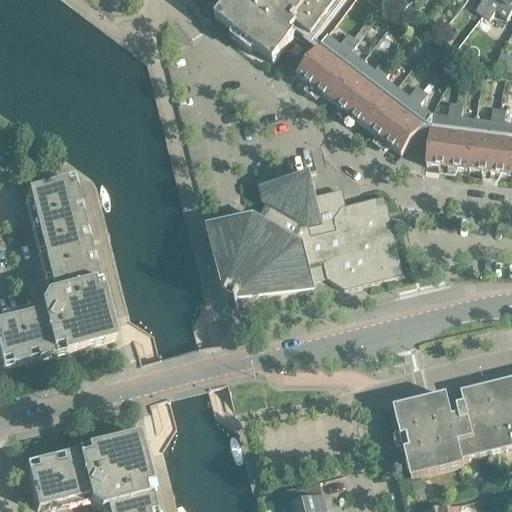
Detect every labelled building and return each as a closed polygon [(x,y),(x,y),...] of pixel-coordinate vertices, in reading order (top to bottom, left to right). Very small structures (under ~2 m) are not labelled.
[(230,0),(214,21),(273,66),(294,38),(291,36),(296,29),(311,40),(341,0),(230,0)] [(496,0),(476,0),(482,4),(476,13),(482,18),(496,0)] [(511,16),(511,0),(496,0),(482,18),(489,24),(496,15),(507,23),(511,16)] [(392,2),(386,10),(399,20),(402,17),(405,12),(392,2)] [(405,12),(402,17),(411,24),(418,15),(409,8),(405,12)] [(435,28),(426,39),(433,45),(442,33),(435,28)] [(385,83),(393,72),(382,64),(374,74),(351,56),(359,46),(348,38),(340,48),(327,39),(297,79),(401,159),(410,147),(414,150),(423,137),(430,138),(426,169),(511,179),(511,128),(504,127),(506,115),(492,113),(491,126),(461,122),(463,109),(449,107),(448,120),(432,118),(419,109),(427,98),(422,94),(417,90),(409,101),(385,83)] [(487,72),(490,58),(476,55),(473,69),(487,72)] [(365,289),(345,210),(341,195),(316,201),(310,178),(259,191),(262,205),(267,208),(258,223),(253,219),(209,230),(226,299),(229,301),(226,305),(228,307),(231,301),(238,306),(235,311),(236,312),(239,307),(242,309),(311,292),(308,280),(325,276),(326,284),(345,294),(365,289)] [(11,369),(63,356),(63,358),(115,345),(102,294),(100,294),(72,182),(27,193),(52,295),(46,297),(40,307),(41,314),(0,323),(0,365),(2,365),(2,364),(10,362),(11,369)] [(345,210),(365,289),(404,280),(385,200),(345,210)] [(511,382),(460,395),(464,408),(456,410),(458,419),(452,421),(446,398),(393,411),(411,482),(464,470),(462,464),(511,451),(511,382)] [(154,511),(149,490),(150,490),(138,438),(86,451),(86,452),(35,465),(37,472),(29,474),(29,473),(27,474),(36,511),(39,511),(88,500),(89,507),(98,511),(102,511),(106,511),(154,511)] [(325,511),(320,489),(295,495),(298,507),(286,510),(286,511),(325,511)]
